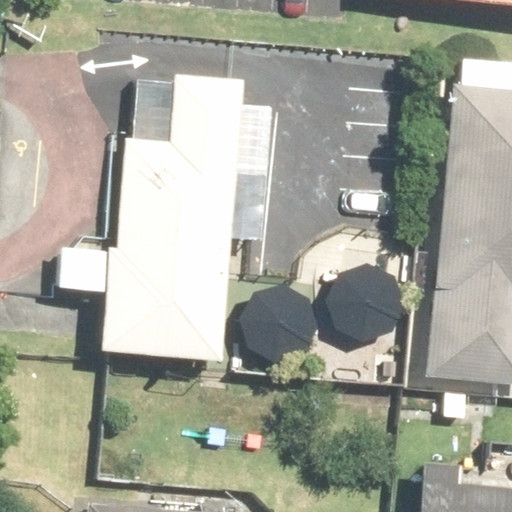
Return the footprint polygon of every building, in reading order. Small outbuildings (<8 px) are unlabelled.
[(44,293),(78,296),(73,357),(197,368),(213,178),(259,182),(265,113),(227,109),(229,85),(127,75),(121,139),(92,136),(82,254),(48,251),(44,293)] [(511,88),(434,82),(408,387),(511,396),(511,378),(511,88)] [(266,283),(261,284),(253,286),(247,289),(241,294),(235,299),(231,305),(228,312),(226,320),(226,327),(226,334),(228,342),(232,348),(236,354),(241,360),(248,364),(255,367),(262,369),(269,369),(277,369),(284,367),(291,363),(297,359),(302,354),(306,347),(309,341),(311,333),(312,326),(311,318),(309,311),(306,304),(301,298),(296,293),(290,289),(283,286),(276,284),(268,283),(266,283)] [(511,511),(511,471),(394,462),(390,511),(511,511)] [(193,511),(66,502),(65,511),(193,511)]
